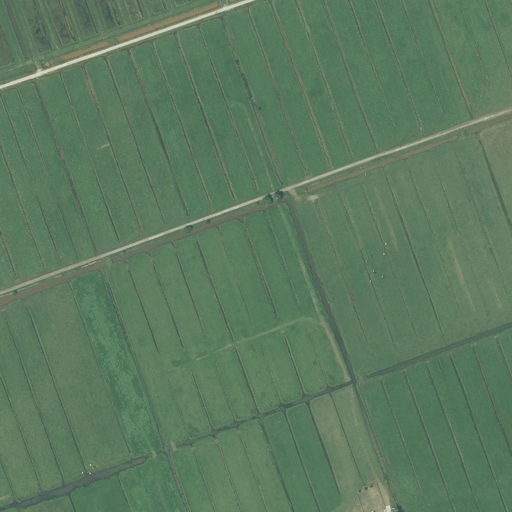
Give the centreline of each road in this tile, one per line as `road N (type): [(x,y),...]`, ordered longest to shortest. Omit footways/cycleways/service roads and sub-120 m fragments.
road 1 (track): [(485,117),(0,292)]
road 2 (track): [(0,87),(252,0)]
